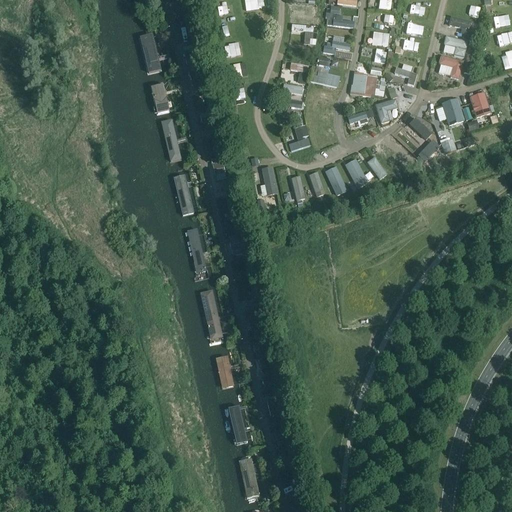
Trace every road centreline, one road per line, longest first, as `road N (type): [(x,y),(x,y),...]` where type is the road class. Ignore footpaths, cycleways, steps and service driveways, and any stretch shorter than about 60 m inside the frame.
road 1 (unclassified): [(282,511),(166,5)]
road 2 (secondary): [(446,511),(462,430),(511,338)]
